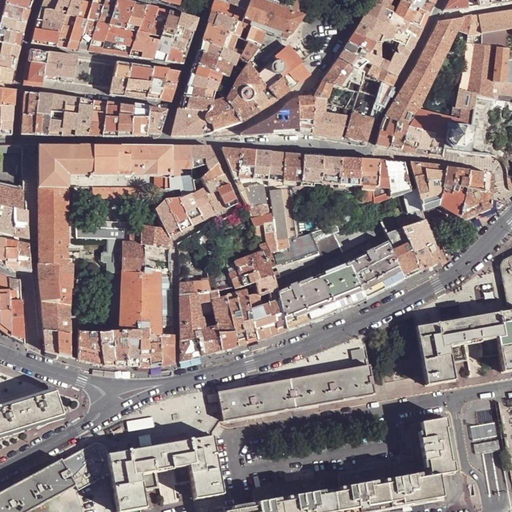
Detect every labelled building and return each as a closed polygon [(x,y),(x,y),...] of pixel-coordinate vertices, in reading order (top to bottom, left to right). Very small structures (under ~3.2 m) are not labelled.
[(7,0),(6,6),(30,11),(33,2),(33,0),(7,0)] [(59,0),(44,0),(44,2),(42,9),(54,12),(59,0)] [(59,0),(54,12),(67,14),(71,0),(59,0)] [(83,0),(71,0),(67,14),(66,16),(77,19),(83,0)] [(83,0),(77,19),(88,21),(94,0),(83,0)] [(94,0),(88,21),(98,24),(106,2),(107,2),(107,0),(94,0)] [(125,2),(117,0),(116,0),(116,4),(109,26),(121,29),(126,30),(135,4),(125,2)] [(215,0),(213,7),(211,12),(242,23),(243,19),(246,11),(219,0),(215,0)] [(219,0),(246,11),(250,0),(219,0)] [(294,0),(292,8),(291,12),(272,5),(257,0),(250,0),(246,11),(243,19),(281,32),(279,38),(286,40),(304,16),(303,16),(308,0),(294,0)] [(257,0),(272,5),(291,12),(292,8),(271,0),(257,0)] [(373,0),(371,3),(388,12),(390,6),(392,0),(373,0)] [(426,18),(428,14),(402,1),(400,0),(397,9),(395,15),(422,29),(426,18)] [(399,0),(400,0),(402,1),(428,14),(431,9),(433,4),(425,0),(399,0)] [(449,0),(444,10),(467,8),(465,0),(449,0)] [(107,2),(106,2),(98,24),(109,26),(116,4),(109,2),(107,2)] [(367,11),(365,14),(384,23),(386,20),(390,22),(393,14),(388,12),(371,3),(367,11)] [(126,30),(138,32),(147,6),(140,5),(135,4),(126,30)] [(3,19),(27,24),(29,17),(30,11),(6,6),(3,19)] [(138,32),(149,35),(158,9),(151,7),(147,6),(138,32)] [(390,6),(388,12),(393,14),(395,15),(397,9),(390,6)] [(39,15),(37,20),(63,26),(66,16),(67,14),(54,12),(42,9),(39,15)] [(164,10),(158,9),(149,35),(161,38),(171,12),(164,10)] [(511,10),(470,16),(467,35),(467,36),(466,44),(494,47),(507,49),(508,39),(511,38),(511,10)] [(175,13),(171,12),(161,38),(172,40),(173,38),(176,28),(181,14),(175,13)] [(208,22),(207,26),(238,38),(239,38),(242,24),(242,23),(211,12),(208,22)] [(181,14),(176,28),(194,33),(197,24),(198,19),(181,14)] [(361,21),(359,23),(371,29),(384,35),(389,26),(388,25),(384,23),(365,14),(361,21)] [(421,30),(422,29),(395,15),(393,14),(390,22),(388,25),(389,26),(417,39),(421,30)] [(63,48),(68,49),(77,19),(66,16),(63,26),(59,34),(57,47),(63,48)] [(396,99),(384,118),(396,121),(395,127),(405,129),(418,132),(443,139),(445,126),(459,128),(459,125),(458,124),(416,112),(456,32),(467,35),(470,16),(462,18),(439,22),(424,50),(415,66),(396,99)] [(3,19),(0,30),(0,31),(24,35),(25,28),(27,24),(3,19)] [(75,49),(79,50),(88,21),(77,19),(68,49),(75,49)] [(36,25),(35,30),(59,34),(63,26),(37,20),(36,25)] [(83,50),(89,51),(98,24),(88,21),(79,50),(83,50)] [(355,31),(353,35),(365,40),(371,29),(359,23),(355,31)] [(95,52),(101,53),(109,26),(98,24),(89,51),(95,52)] [(108,54),(113,54),(121,29),(109,26),(101,53),(108,54)] [(204,36),(202,42),(231,53),(238,38),(207,26),(204,36)] [(389,26),(384,35),(386,36),(411,49),(412,49),(412,48),(415,42),(417,39),(389,26)] [(250,27),(246,41),(249,42),(260,45),(265,33),(260,30),(250,27)] [(273,36),(274,32),(261,27),(260,30),(265,33),(273,36)] [(192,37),(194,33),(176,28),(173,38),(190,43),(192,37)] [(124,56),(130,57),(138,32),(126,30),(121,29),(113,54),(124,56)] [(371,29),(365,40),(373,44),(380,47),(382,44),(386,36),(384,35),(371,29)] [(35,30),(31,43),(46,45),(57,47),(59,34),(35,30)] [(22,41),(24,35),(0,31),(0,43),(20,47),(22,41)] [(136,57),(142,58),(149,35),(138,32),(130,57),(136,57)] [(147,59),(153,60),(161,38),(149,35),(142,58),(147,59)] [(349,40),(348,43),(365,52),(369,54),(371,50),(373,44),(365,40),(353,35),(349,40)] [(386,50),(406,60),(409,54),(412,49),(411,49),(386,36),(382,44),(388,47),(386,50)] [(160,61),(165,62),(170,48),(172,40),(161,38),(153,60),(160,61)] [(189,47),(190,43),(173,38),(172,40),(170,48),(187,53),(189,47)] [(200,48),(199,51),(232,66),(235,67),(237,61),(239,57),(231,53),(202,42),(200,48)] [(250,61),(260,46),(260,45),(249,42),(241,57),(250,61)] [(0,43),(0,56),(18,60),(19,54),(20,47),(0,43)] [(345,47),(343,51),(361,60),(365,52),(348,43),(345,47)] [(403,64),(406,60),(386,50),(380,47),(373,44),(371,50),(373,51),(372,55),(377,58),(400,69),(403,64)] [(487,99),(494,47),(466,44),(461,74),(458,91),(476,97),(487,99)] [(507,49),(494,47),(487,99),(496,101),(498,91),(506,88),(507,87),(511,87),(511,62),(507,63),(507,49)] [(183,65),(187,53),(170,48),(165,62),(175,63),(183,65)] [(292,72),(301,65),(298,61),(287,48),(274,59),(276,62),(279,62),(283,63),(285,66),(285,70),(292,72)] [(29,58),(29,62),(46,65),(48,54),(30,51),(29,58)] [(196,60),(194,64),(222,76),(228,78),(232,66),(199,51),(196,60)] [(340,56),(338,59),(358,69),(365,63),(361,60),(343,51),(340,56)] [(398,73),(400,69),(377,58),(372,55),(369,54),(365,52),(361,60),(365,63),(369,64),(374,66),(396,77),(398,73)] [(77,58),(48,54),(46,65),(44,80),(61,82),(73,84),(77,58)] [(16,65),(18,60),(0,56),(0,68),(15,71),(16,65)] [(239,57),(237,61),(247,66),(248,65),(250,61),(241,57),(239,57)] [(330,70),(322,81),(331,86),(335,88),(345,93),(346,92),(350,84),(358,69),(338,59),(330,70)] [(26,76),(25,84),(43,87),(44,80),(46,65),(29,62),(26,76)] [(275,62),(273,64),(274,65),(272,68),(273,71),(275,74),(277,75),(280,75),(283,73),(284,70),(285,70),(285,66),(283,63),(279,62),(276,62),(275,62)] [(124,64),(117,63),(114,79),(128,80),(131,65),(124,64)] [(192,71),(191,75),(219,85),(222,76),(194,64),(192,71)] [(281,79),(277,75),(275,74),(273,71),(272,68),(274,65),(273,64),(267,69),(261,74),(258,77),(257,77),(268,89),(281,79)] [(369,64),(364,73),(382,82),(390,87),(394,80),(396,77),(374,66),(369,64)] [(142,66),(131,65),(128,80),(150,83),(153,68),(142,66)] [(270,105),(278,100),(268,89),(257,77),(258,77),(248,65),(247,66),(243,70),(236,81),(225,100),(240,124),(248,118),(270,105)] [(285,70),(284,70),(283,73),(280,75),(277,75),(281,79),(291,90),(301,81),(310,74),(301,65),(292,72),(285,70)] [(0,68),(0,82),(12,84),(14,77),(15,71),(0,68)] [(160,69),(153,68),(150,83),(164,85),(164,84),(169,70),(160,69)] [(358,69),(350,84),(358,89),(364,73),(358,69)] [(181,72),(169,70),(164,84),(176,86),(179,79),(181,72)] [(382,82),(364,73),(358,89),(356,97),(349,114),(373,120),(375,114),(382,82)] [(189,82),(188,86),(216,93),(218,88),(219,85),(191,75),(189,82)] [(128,80),(114,79),(111,95),(116,96),(125,97),(128,80)] [(285,95),(291,90),(281,79),(268,89),(278,100),(285,95)] [(137,98),(146,99),(150,83),(128,80),(125,97),(137,98)] [(318,88),(313,97),(314,98),(326,99),(331,86),(322,81),(318,88)] [(375,114),(376,115),(385,98),(390,87),(382,82),(375,114)] [(154,100),(159,101),(164,85),(150,83),(146,99),(154,100)] [(174,93),(176,86),(164,84),(164,85),(159,101),(171,102),(174,93)] [(186,92),(184,97),(204,100),(213,102),(216,93),(188,86),(186,92)] [(509,103),(511,103),(511,87),(507,87),(506,88),(498,91),(496,101),(509,103)] [(14,99),(15,92),(0,90),(0,106),(1,107),(14,107),(14,99)] [(458,91),(457,91),(453,110),(454,111),(460,112),(459,119),(458,124),(459,125),(459,128),(471,129),(476,97),(458,91)] [(21,135),(35,136),(37,115),(39,94),(24,93),(23,116),(21,135)] [(45,95),(39,94),(37,115),(50,115),(51,95),(45,95)] [(55,136),(61,136),(64,113),(66,98),(51,95),(50,115),(48,136),(55,136)] [(349,101),(344,107),(332,103),(328,113),(324,112),(326,99),(314,98),(310,134),(327,137),(340,139),(341,137),(343,137),(344,137),(349,114),(356,97),(351,95),(349,101)] [(181,105),(180,109),(201,111),(204,100),(184,97),(181,105)] [(302,133),(310,134),(314,98),(313,97),(304,98),(297,99),(297,132),(302,133)] [(467,154),(489,157),(490,157),(493,157),(496,158),(509,160),(510,147),(487,145),(489,111),(507,113),(509,103),(496,101),(487,99),(476,97),(471,129),(467,154)] [(64,113),(78,116),(80,100),(73,98),(66,98),(64,113)] [(210,111),(209,112),(207,115),(207,119),(208,122),(210,124),(212,124),(212,125),(214,132),(228,128),(240,124),(225,100),(224,99),(212,105),(210,111)] [(286,133),(297,132),(297,99),(293,99),(288,102),(280,111),(267,119),(272,134),(286,133)] [(82,137),(88,137),(94,102),(80,100),(78,116),(74,137),(82,137)] [(204,100),(201,111),(210,111),(212,105),(213,102),(204,100)] [(96,137),(102,137),(105,118),(107,104),(94,102),(88,137),(96,137)] [(113,105),(107,104),(105,118),(119,119),(120,105),(113,105)] [(125,137),(131,136),(133,118),(135,107),(134,107),(120,105),(119,119),(117,137),(125,137)] [(133,118),(148,119),(149,109),(150,110),(150,107),(145,106),(134,105),(134,107),(135,107),(133,118)] [(12,135),(14,107),(1,107),(0,120),(0,135),(8,135),(12,135)] [(164,122),(167,112),(150,110),(149,109),(148,119),(146,134),(147,134),(160,135),(164,122)] [(212,125),(212,124),(210,124),(208,122),(207,119),(207,115),(209,112),(210,111),(201,111),(180,109),(179,109),(172,136),(189,136),(202,136),(214,132),(212,125)] [(68,136),(74,137),(78,116),(64,113),(61,136),(68,136)] [(357,140),(366,142),(373,120),(349,114),(344,137),(357,140)] [(44,136),(48,136),(50,115),(37,115),(35,136),(44,136)] [(110,137),(117,137),(119,119),(105,118),(102,137),(110,137)] [(142,136),(147,136),(147,134),(146,134),(148,119),(133,118),(131,136),(142,136)] [(375,145),(388,149),(395,127),(396,121),(384,118),(382,122),(379,133),(375,145)] [(272,134),(267,119),(240,134),(240,136),(257,135),(272,134)] [(453,153),(467,154),(471,129),(459,128),(445,126),(443,139),(444,139),(442,151),(453,153)] [(395,127),(388,149),(394,150),(399,151),(405,129),(395,127)] [(405,129),(399,151),(405,153),(413,154),(418,132),(405,129)] [(418,132),(413,154),(427,157),(441,159),(442,151),(444,139),(443,139),(418,132)] [(0,144),(0,152),(8,152),(8,145),(0,144)] [(170,190),(170,164),(171,147),(130,146),(85,146),(38,145),(38,187),(67,187),(67,175),(85,176),(92,176),(117,177),(117,176),(160,176),(160,189),(167,190),(170,190)] [(179,164),(179,157),(191,157),(190,147),(171,147),(170,164),(179,164)] [(198,147),(190,147),(191,157),(192,165),(192,167),(195,166),(206,163),(208,171),(217,163),(210,147),(198,147)] [(229,149),(221,149),(224,156),(232,176),(237,177),(240,150),(229,149)] [(240,150),(237,177),(239,177),(252,178),(255,151),(247,151),(240,150)] [(255,151),(252,178),(263,179),(267,179),(269,152),(259,152),(255,151)] [(269,152),(267,179),(272,179),(282,180),(284,153),(276,153),(269,152)] [(293,154),(284,153),(282,180),(282,181),(285,181),(290,181),(299,182),(303,155),(293,154)] [(311,156),(303,155),(299,182),(312,183),(312,182),(319,183),(321,156),(311,156)] [(333,157),(321,156),(319,183),(333,184),(338,184),(341,158),(333,157)] [(351,159),(341,158),(338,184),(357,186),(360,159),(351,159)] [(357,186),(363,187),(371,187),(373,204),(390,197),(384,161),(368,160),(360,159),(357,186)] [(389,161),(384,161),(390,197),(390,198),(402,193),(409,190),(402,163),(389,161)] [(204,184),(223,174),(220,168),(217,163),(208,171),(201,177),(204,183),(204,184)] [(425,165),(408,163),(415,188),(416,187),(422,209),(422,210),(427,208),(437,205),(440,191),(445,168),(425,165)] [(184,167),(188,194),(191,193),(195,192),(194,185),(193,180),(192,167),(192,165),(184,167)] [(440,191),(449,195),(451,185),(454,169),(448,168),(445,168),(440,191)] [(454,169),(451,185),(464,189),(467,171),(460,170),(454,169)] [(467,171),(464,189),(465,189),(490,193),(491,174),(478,172),(467,171)] [(224,176),(223,174),(204,184),(206,187),(209,194),(217,190),(228,184),(224,176)] [(239,177),(243,188),(250,205),(254,218),(255,221),(251,222),(253,228),(258,241),(260,245),(266,243),(276,267),(277,267),(317,252),(312,238),(310,233),(304,235),(299,237),(287,241),(283,230),(279,231),(272,190),(265,191),(263,179),(252,178),(239,177)] [(226,209),(237,204),(229,186),(228,184),(217,190),(226,209)] [(333,184),(333,191),(363,193),(363,187),(357,186),(338,184),(333,184)] [(459,218),(465,189),(464,189),(451,185),(449,195),(440,191),(437,205),(438,205),(450,213),(459,218)] [(0,207),(2,207),(14,210),(24,211),(24,193),(0,187),(0,207)] [(37,265),(67,265),(67,193),(67,187),(38,187),(38,245),(38,265),(37,265)] [(91,188),(91,202),(142,203),(142,188),(143,187),(91,188)] [(191,193),(203,221),(211,217),(216,214),(206,195),(209,194),(206,187),(202,189),(195,193),(195,192),(191,193)] [(283,230),(287,241),(299,237),(298,229),(297,227),(291,187),(272,190),(279,231),(283,230)] [(409,190),(402,193),(408,213),(422,209),(416,187),(415,188),(409,190)] [(459,218),(462,220),(473,215),(482,211),(489,208),(490,193),(465,189),(459,218)] [(223,211),(226,209),(217,190),(209,194),(206,195),(216,214),(223,211)] [(193,226),(203,221),(191,193),(188,194),(179,198),(193,226)] [(189,228),(193,226),(179,198),(167,199),(166,199),(165,200),(182,232),(189,228)] [(165,200),(154,208),(160,220),(165,230),(169,238),(170,238),(182,232),(165,200)] [(11,236),(16,237),(14,210),(2,207),(3,234),(11,236)] [(422,209),(408,213),(401,215),(399,207),(395,209),(394,210),(395,211),(397,218),(401,228),(425,220),(424,216),(410,220),(405,222),(404,219),(405,219),(405,218),(423,213),(422,210),(422,209)] [(21,238),(29,239),(28,231),(27,212),(24,211),(14,210),(16,237),(21,238)] [(379,217),(381,224),(397,218),(395,211),(379,217)] [(344,215),(335,217),(336,220),(336,225),(347,221),(344,215)] [(359,300),(362,298),(379,290),(402,279),(390,251),(387,244),(381,224),(379,217),(379,216),(360,224),(337,230),(332,232),(312,238),(317,252),(277,267),(279,277),(273,278),(275,282),(285,330),(314,320),(322,316),(343,307),(359,300)] [(160,220),(145,218),(145,224),(139,224),(139,227),(165,230),(160,220)] [(331,224),(322,225),(322,221),(316,222),(316,227),(317,231),(330,226),(336,225),(336,220),(330,220),(331,224)] [(428,227),(425,220),(401,228),(412,253),(433,243),(428,227)] [(125,331),(138,330),(147,330),(148,335),(160,336),(173,336),(172,326),(171,272),(170,249),(139,246),(139,245),(139,227),(139,224),(139,223),(129,223),(129,229),(123,229),(76,227),(76,238),(108,240),(107,254),(102,254),(101,263),(107,263),(106,273),(120,273),(119,324),(119,331),(125,331)] [(310,233),(312,238),(332,232),(337,230),(336,225),(330,226),(317,231),(312,233),(310,233)] [(139,245),(139,246),(170,249),(170,238),(169,238),(165,230),(139,227),(139,245)] [(412,274),(419,271),(412,253),(401,228),(385,233),(394,249),(390,251),(402,279),(412,274)] [(5,241),(5,267),(13,270),(18,272),(18,271),(17,271),(16,243),(5,241)] [(25,272),(32,273),(29,246),(16,243),(17,271),(18,271),(25,272)] [(236,261),(232,251),(232,250),(222,254),(225,264),(226,264),(229,272),(228,272),(235,287),(235,288),(246,286),(256,283),(258,292),(248,296),(256,339),(285,330),(275,282),(273,278),(279,277),(277,267),(276,267),(266,243),(260,245),(262,251),(258,252),(257,250),(253,252),(254,254),(236,261)] [(433,243),(412,253),(419,271),(440,260),(436,250),(433,243)] [(508,312),(511,311),(511,255),(504,260),(501,263),(501,267),(501,272),(504,285),(507,304),(508,312)] [(41,302),(68,306),(69,296),(69,290),(70,290),(70,284),(71,265),(67,265),(37,265),(38,265),(37,265),(38,278),(39,292),(41,302)] [(1,291),(2,288),(10,288),(10,278),(4,276),(2,275),(0,274),(0,329),(6,334),(11,338),(10,291),(1,291)] [(10,291),(11,338),(20,343),(24,345),(22,301),(16,301),(15,279),(10,278),(10,288),(10,291)] [(198,303),(211,300),(211,298),(209,291),(210,290),(208,281),(179,284),(179,294),(197,292),(197,296),(198,303)] [(251,341),(256,339),(248,296),(246,286),(235,288),(236,293),(246,342),(251,341)] [(226,295),(236,293),(235,288),(235,287),(225,288),(226,295)] [(210,291),(210,290),(209,291),(211,298),(219,297),(218,289),(210,291)] [(197,337),(201,355),(213,352),(221,350),(218,333),(216,326),(203,329),(203,327),(204,325),(203,319),(200,317),(200,315),(198,303),(197,296),(197,292),(179,294),(179,341),(197,337)] [(236,293),(226,295),(233,331),(236,345),(240,344),(246,342),(236,293)] [(216,326),(218,333),(233,331),(226,295),(219,297),(211,298),(211,300),(213,311),(216,326)] [(211,300),(198,303),(200,315),(213,311),(211,300)] [(43,324),(43,330),(57,332),(69,335),(69,322),(68,321),(68,306),(41,302),(41,309),(43,324)] [(511,311),(508,312),(489,315),(475,318),(479,343),(481,342),(496,340),(499,355),(502,373),(511,371),(511,311)] [(479,343),(475,318),(468,319),(472,345),(479,344),(479,343)] [(466,345),(467,346),(472,345),(468,319),(462,320),(466,345)] [(425,386),(454,382),(451,364),(449,348),(464,345),(466,345),(462,320),(440,324),(415,328),(423,376),(425,386)] [(49,352),(58,355),(57,332),(43,330),(44,337),(45,351),(49,352)] [(132,367),(138,367),(138,330),(125,331),(127,367),(132,367)] [(144,367),(149,367),(148,345),(148,335),(147,330),(138,330),(138,367),(144,367)] [(111,366),(115,366),(112,331),(98,332),(104,365),(111,366)] [(121,366),(127,367),(125,331),(119,331),(112,331),(115,366),(121,366)] [(236,345),(233,331),(218,333),(221,350),(230,347),(236,345)] [(64,356),(70,357),(69,335),(57,332),(58,355),(64,356)] [(92,363),(104,365),(98,332),(87,332),(83,332),(79,332),(77,359),(92,363)] [(166,364),(173,363),(173,356),(173,341),(173,336),(160,336),(148,335),(148,345),(157,344),(160,345),(161,365),(166,364)] [(201,355),(197,337),(179,341),(179,356),(179,361),(193,357),(201,355)] [(496,340),(481,342),(484,358),(499,355),(496,340)] [(156,366),(161,365),(160,345),(157,344),(148,345),(149,367),(156,366)] [(464,345),(449,348),(451,364),(467,361),(464,345)] [(217,391),(223,422),(229,421),(236,420),(243,419),(249,418),(256,416),(265,415),(272,414),(281,412),(287,411),(295,409),(302,408),(308,407),(314,406),(322,405),(374,395),(372,386),(368,364),(345,368),(316,373),(298,376),(266,381),(232,388),(217,391)] [(107,452),(108,454),(153,447),(161,445),(166,445),(212,436),(212,433),(215,428),(219,423),(223,422),(217,391),(216,386),(195,391),(179,396),(171,398),(151,406),(148,407),(125,418),(113,425),(104,431),(107,452)] [(56,418),(64,416),(57,392),(44,396),(41,397),(0,409),(0,435),(9,433),(16,430),(25,428),(35,425),(46,421),(56,418)] [(445,419),(421,424),(422,432),(418,433),(425,469),(429,468),(430,476),(438,475),(439,476),(454,473),(445,419)] [(414,457),(415,461),(408,462),(401,463),(393,465),(385,466),(376,468),(363,470),(355,471),(347,473),(344,473),(343,473),(340,475),(339,478),(340,488),(418,475),(418,478),(430,476),(429,468),(425,469),(418,433),(422,432),(421,424),(413,425),(410,427),(410,431),(410,434),(411,441),(413,449),(414,457)] [(481,440),(495,443),(499,428),(485,424),(481,440)] [(188,467),(191,483),(193,500),(223,495),(221,484),(218,468),(216,456),(213,443),(212,436),(166,445),(171,470),(173,470),(188,467)] [(99,444),(94,444),(67,459),(63,461),(77,486),(79,490),(111,472),(108,454),(107,452),(104,447),(103,446),(99,444)] [(165,471),(161,445),(153,447),(158,472),(165,471)] [(166,445),(161,445),(165,471),(171,470),(166,445)] [(156,473),(158,472),(153,447),(108,454),(111,472),(117,511),(126,511),(141,509),(147,508),(144,491),(141,475),(156,473)] [(0,511),(27,511),(77,486),(63,461),(62,460),(54,464),(46,468),(39,472),(31,476),(24,480),(17,484),(9,488),(2,492),(0,492),(0,511)] [(188,467),(173,470),(176,485),(191,483),(188,467)] [(156,473),(141,475),(144,491),(158,488),(156,473)] [(439,476),(438,475),(430,476),(418,478),(418,475),(340,488),(324,491),(256,503),(253,504),(254,511),(372,511),(390,509),(443,500),(439,476)] [(254,493),(256,503),(324,491),(323,482),(322,481),(319,478),(316,478),(257,489),(255,490),(254,493)] [(79,490),(77,486),(27,511),(84,511),(78,491),(79,490)] [(231,511),(230,508),(225,509),(223,495),(193,500),(195,511),(231,511)]
